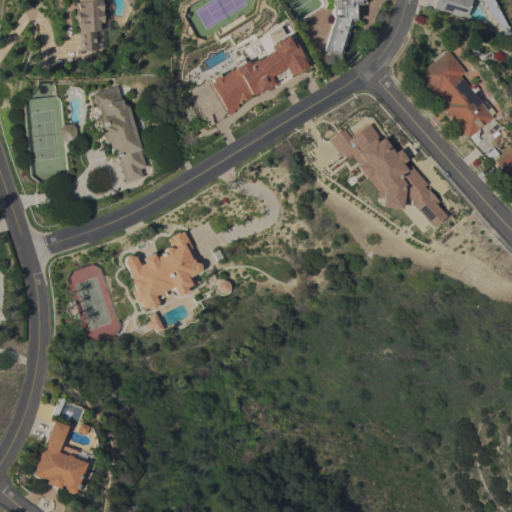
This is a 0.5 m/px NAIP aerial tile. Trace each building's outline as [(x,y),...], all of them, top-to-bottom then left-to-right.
[(106,0),(109,30),(102,31),(104,48),(78,51),(76,25),(75,25),(74,22),(73,20),(72,15),(74,15),(74,11),(74,2),(76,2),(75,0),(106,0)] [(359,0),(359,4),(354,4),(354,21),(347,21),(337,56),(320,51),(330,16),(329,14),(329,10),(330,8),(329,0),(359,0)] [(469,0),(465,16),(463,15),(463,17),(432,8),(434,0),(469,0)] [(204,79),(207,78),(208,80),(217,74),(218,77),(222,74),(243,61),(246,66),(247,65),(246,64),(253,60),(253,61),(271,51),(268,46),(271,44),(270,43),(283,36),(286,41),(289,39),(300,57),(299,57),(305,67),(294,74),(293,72),(287,75),(286,72),(270,82),(271,84),(256,93),(255,92),(250,95),(249,94),(247,96),(247,97),(236,104),(235,103),(234,104),(236,106),(225,113),(204,79)] [(438,106),(442,103),(435,94),(433,95),(415,73),(444,50),(461,72),(456,76),(478,103),(481,100),(491,113),(488,115),(490,117),(465,138),(438,106)] [(143,167),(138,168),(140,177),(122,182),(115,156),(111,157),(106,142),(102,143),(96,123),(100,122),(96,108),(94,109),(89,93),(115,86),(119,99),(120,99),(121,105),(123,104),(126,107),(143,167)] [(74,137),(70,140),(61,141),(57,138),(56,129),(60,125),(68,124),(73,127),(74,137)] [(410,202),(406,197),(399,200),(398,209),(378,206),(379,198),(373,197),(374,191),(365,178),(363,180),(353,167),(356,165),(347,153),(342,157),(340,155),(338,156),(326,141),(333,135),(332,134),(339,129),(340,130),(341,129),(347,138),(366,124),(377,140),(380,137),(391,153),(396,150),(403,160),(398,163),(403,170),(408,166),(424,184),(421,186),(424,190),(425,189),(436,201),(432,204),(443,216),(430,228),(409,203),(410,202)] [(507,146),(511,152),(511,156),(507,161),(511,166),(503,174),(496,167),(495,168),(491,163),(492,162),(491,161),(507,146)] [(190,248),(189,248),(195,259),(192,261),(193,262),(194,262),(196,263),(197,264),(199,266),(199,267),(198,269),(198,270),(196,271),(197,273),(190,276),(194,282),(184,287),(184,289),(184,290),(183,292),(182,294),(181,295),(179,295),(177,295),(175,294),(173,294),(172,292),(170,287),(162,291),(164,295),(154,300),(155,302),(154,303),(154,305),(153,307),(153,308),(151,309),(149,309),(146,309),(145,308),(145,307),(144,308),(141,309),(138,302),(135,303),(129,291),(132,290),(128,280),(130,280),(121,262),(122,261),(122,260),(123,258),(124,256),(126,255),(128,255),(130,255),(131,257),(133,256),(137,265),(142,263),(140,258),(151,252),(153,257),(162,253),(162,252),(162,250),(164,248),(165,247),(168,247),(169,247),(171,249),(166,239),(170,237),(169,236),(177,232),(178,233),(182,231),(190,248)] [(160,329),(153,332),(150,327),(146,330),(143,322),(147,320),(145,316),(152,312),(160,329)] [(55,452),(63,455),(65,454),(70,456),(70,458),(74,459),(75,457),(81,460),(80,462),(83,463),(72,492),(68,494),(63,492),(61,489),(62,486),(58,485),(57,489),(43,484),(45,479),(40,478),(40,479),(30,475),(33,466),(34,462),(33,462),(36,453),(37,454),(39,450),(40,451),(41,447),(43,447),(44,444),(41,444),(50,421),(65,426),(55,452)]
